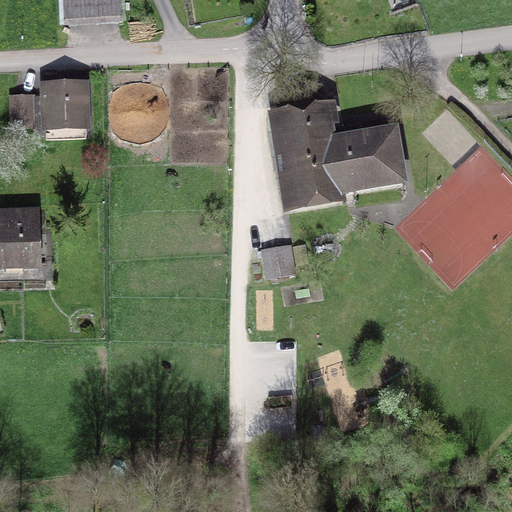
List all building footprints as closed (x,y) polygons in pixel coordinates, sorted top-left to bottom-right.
[(122,17),(121,0),(65,0),(67,21),(122,17)] [(48,126),(86,127),(87,84),(49,83),(48,126)] [(14,131),(34,129),(32,97),(13,98),(14,131)] [(337,193),(336,186),(389,176),(381,133),(326,143),(320,109),(268,118),(283,202),(337,193)] [(31,221),(0,222),(0,263),(33,262),(31,221)] [(266,280),(294,275),(290,248),(262,253),(266,280)]
